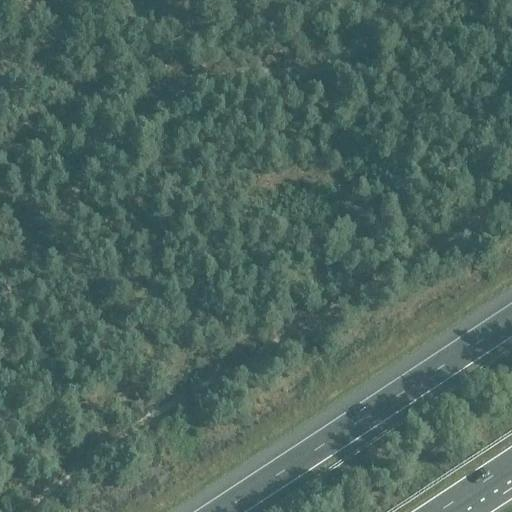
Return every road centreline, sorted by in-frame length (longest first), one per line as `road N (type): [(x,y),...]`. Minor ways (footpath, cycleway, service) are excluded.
road 1 (track): [(22,511),(99,446),(511,197)]
road 2 (track): [(422,0),(304,72),(215,76),(124,121),(0,282)]
road 3 (motorway): [(511,320),(218,511)]
